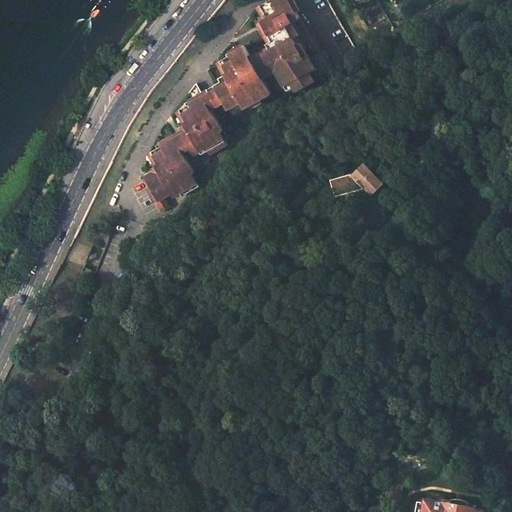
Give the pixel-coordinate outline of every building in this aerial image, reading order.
[(256,99),(268,93),(259,78),(272,70),(281,86),(289,82),(291,87),(294,92),(327,74),(291,6),(294,5),(291,0),(271,0),(260,6),(267,18),(263,20),(259,22),(273,48),(253,59),(251,55),(248,57),(242,44),(235,48),(236,52),(226,58),(220,60),(227,73),(224,75),(227,82),(200,96),(199,93),(192,97),(193,100),(182,106),(177,109),(184,122),(180,124),(184,131),(171,137),(170,134),(161,139),(163,142),(152,148),(146,150),(153,163),(150,165),(154,172),(141,179),(144,186),(148,193),(145,195),(154,211),(161,207),(156,197),(164,193),(166,195),(173,192),(191,183),(186,173),(189,171),(178,152),(185,148),(189,155),(195,151),(197,154),(220,142),(221,137),(207,110),(221,102),(227,114),(248,103),(256,99)] [(256,8),(263,20),(267,18),(260,6),(256,8)] [(266,44),(264,45),(266,47),(251,55),(253,59),(273,48),(259,22),(256,24),(266,44)] [(235,48),(224,54),(226,58),(236,52),(235,48)] [(217,62),(224,75),(227,73),(220,60),(217,62)] [(200,96),(227,82),(224,75),(217,78),(219,82),(199,93),(200,96)] [(283,90),(291,87),(289,82),(281,86),(283,90)] [(182,106),(193,100),(192,97),(180,102),(182,106)] [(173,111),(180,124),(184,122),(177,109),(173,111)] [(171,137),(184,131),(180,124),(174,127),(176,131),(170,134),(171,137)] [(152,148),(163,142),(161,139),(150,144),(152,148)] [(205,155),(222,146),(220,142),(203,151),(205,155)] [(143,152),(150,165),(153,163),(146,150),(143,152)] [(147,171),(139,176),(141,179),(154,172),(150,165),(146,167),(147,171)] [(359,168),(350,177),(365,193),(376,187),(359,168)] [(174,195),(192,186),(191,183),(173,192),(174,195)] [(483,511),(484,511),(476,509),(476,507),(446,501),(445,503),(428,499),(427,502),(419,500),(416,511),(483,511)]
